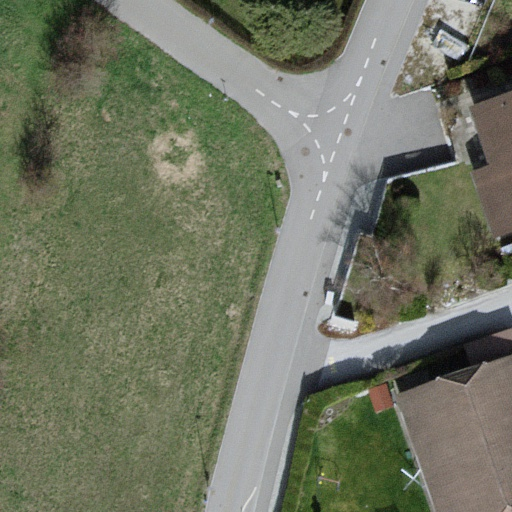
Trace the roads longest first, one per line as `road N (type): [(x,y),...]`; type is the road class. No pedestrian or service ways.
road 1 (residential): [(233,511),(256,384),(333,141)]
road 2 (residential): [(333,141),(134,0)]
road 3 (residential): [(333,141),(388,0)]
